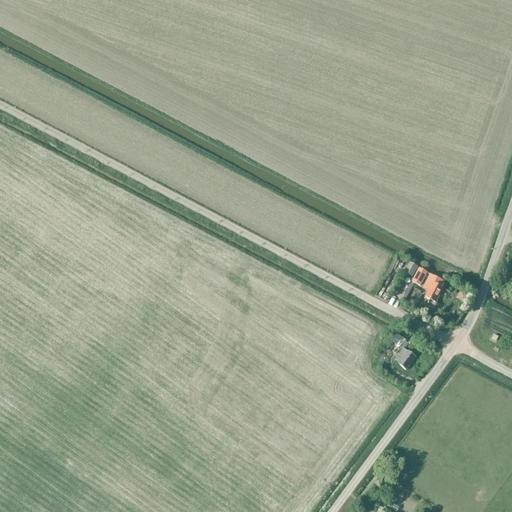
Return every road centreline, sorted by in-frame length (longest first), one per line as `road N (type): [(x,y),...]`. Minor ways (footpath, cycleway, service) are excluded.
road 1 (unclassified): [(449,343),(0,106)]
road 2 (unclassified): [(326,511),(449,343)]
road 3 (unclassified): [(449,343),(511,196)]
